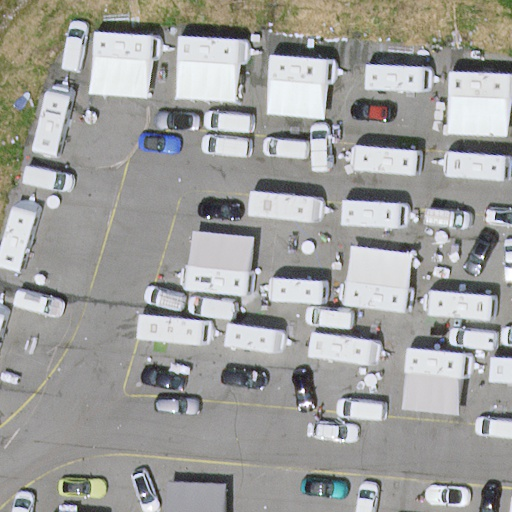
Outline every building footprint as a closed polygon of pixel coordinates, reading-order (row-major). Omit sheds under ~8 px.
[(334,40),(330,100),(396,104),(400,45),(334,40)] [(421,107),(486,117),(495,58),(430,48),(421,107)] [(70,73),(54,126),(107,143),(124,90),(70,73)] [(61,270),(68,215),(10,209),(4,264),(61,270)] [(423,275),(480,277),(482,215),(425,213),(423,275)] [(289,281),(351,279),(350,224),(288,225),(289,281)] [(209,341),(272,348),(278,289),(215,282),(209,341)] [(298,304),(296,363),(356,366),(359,306),(298,304)] [(410,307),(406,368),(470,372),(473,310),(410,307)] [(194,511),(201,476),(148,466),(139,511),(194,511)] [(112,511),(113,471),(56,470),(55,511),(112,511)] [(233,511),(281,511),(283,476),(234,475),(233,511)] [(347,511),(403,511),(405,483),(349,481),(347,511)] [(431,511),(487,511),(489,489),(433,486),(431,511)]
